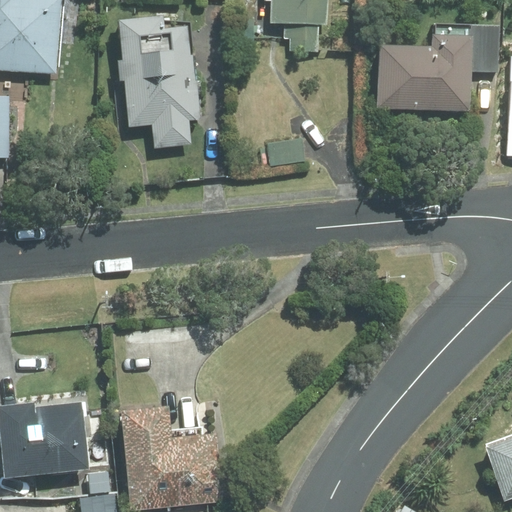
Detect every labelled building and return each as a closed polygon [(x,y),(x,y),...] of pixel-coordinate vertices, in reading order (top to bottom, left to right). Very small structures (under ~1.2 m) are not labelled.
[(0,0),(0,70),(47,74),(51,0),(0,0)] [(321,0),(261,0),(261,25),(279,25),(279,38),(286,38),(285,50),(312,51),(312,27),(321,27),(321,0)] [(149,16),(105,22),(118,126),(144,123),(147,149),(183,144),(181,122),(192,120),(180,27),(151,30),(149,16)] [(368,47),(367,109),(458,111),(459,70),(493,71),(494,27),(419,25),(418,48),(368,47)] [(511,58),(502,58),(500,157),(511,156),(511,58)] [(228,131),(203,132),(204,172),(229,171),(228,131)] [(294,139),(260,144),(264,167),(297,161),(294,139)] [(87,391),(4,399),(10,469),(94,462),(87,391)] [(174,399),(128,403),(136,505),(226,497),(220,426),(177,430),(174,399)] [(511,433),(474,447),(494,502),(511,495),(511,433)]
